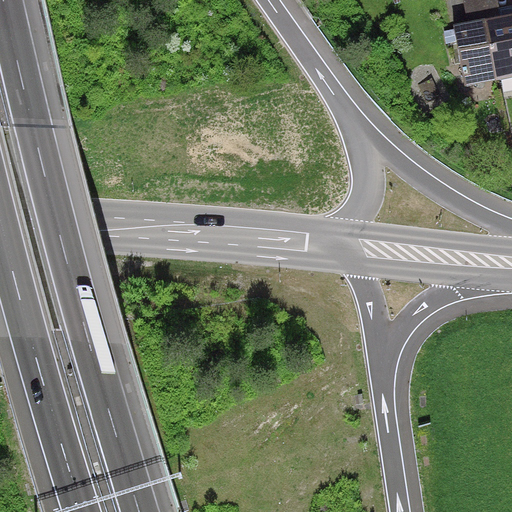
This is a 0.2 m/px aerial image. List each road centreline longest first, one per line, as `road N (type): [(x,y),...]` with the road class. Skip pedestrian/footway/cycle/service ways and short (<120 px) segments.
road 1 (motorway): [(142,511),(87,331),(9,0)]
road 2 (tertiary): [(354,245),(0,221)]
road 3 (motorway): [(0,222),(81,511)]
road 4 (motorway): [(511,233),(414,179),(360,134)]
road 5 (motorway): [(381,362),(407,318),(506,260)]
road 6 (motorway): [(360,134),(269,0)]
road 7 (tertiary): [(506,260),(354,245)]
road 8 (motorway): [(402,511),(381,362)]
road 9 (motorway): [(381,362),(354,245)]
